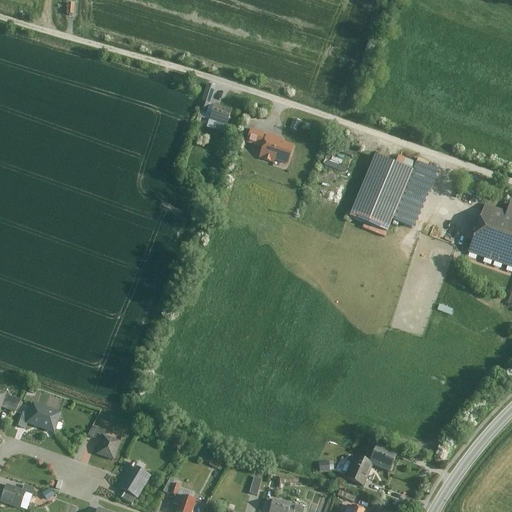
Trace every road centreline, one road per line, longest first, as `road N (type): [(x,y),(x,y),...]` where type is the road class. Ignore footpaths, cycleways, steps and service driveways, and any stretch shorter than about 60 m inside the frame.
road 1 (unclassified): [(511,183),(261,94),(0,15)]
road 2 (secondary): [(511,411),(434,511)]
